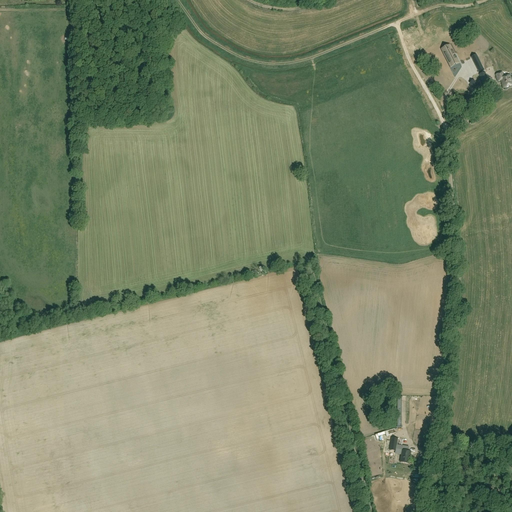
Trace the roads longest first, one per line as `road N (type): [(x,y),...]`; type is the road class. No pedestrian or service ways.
road 1 (unclassified): [(424,511),(449,380),(459,261),(447,133),(395,22)]
road 2 (track): [(373,511),(312,258)]
road 3 (track): [(311,57),(266,63),(238,56),(203,35),(176,0)]
